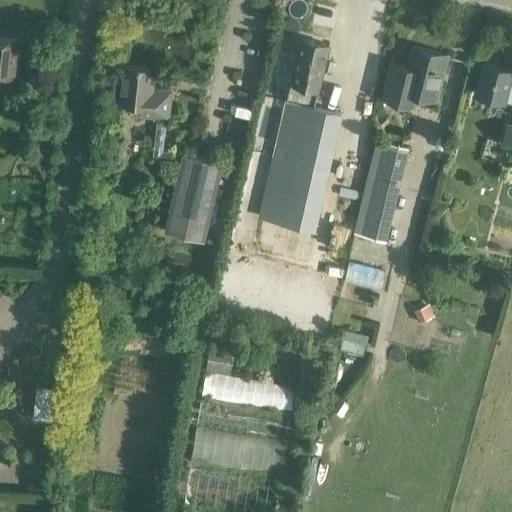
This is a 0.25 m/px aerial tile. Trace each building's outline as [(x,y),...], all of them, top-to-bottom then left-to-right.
[(0,74),(15,76),(19,40),(0,37),(0,74)] [(319,90),(322,76),(330,45),(302,38),(294,69),(296,69),(293,83),(291,83),(287,100),(286,99),(259,216),(316,230),(343,113),(315,106),(319,90)] [(413,106),(416,95),(436,100),(447,54),(414,46),(409,67),(393,63),(384,99),(413,106)] [(476,94),(505,102),(511,103),(511,138),(510,146),(511,146),(511,85),(510,85),(511,75),(511,69),(484,63),(476,94)] [(124,66),(120,103),(143,105),(142,112),(137,111),(137,115),(169,118),(171,90),(152,88),(154,69),(124,66)] [(376,138),(353,232),(386,241),(409,146),(376,138)] [(224,162),(183,153),(164,231),(205,240),(224,162)] [(344,275),(380,284),(383,269),(348,260),(344,275)] [(428,302),(413,310),(419,322),(434,314),(428,302)] [(302,341),(295,383),(314,386),(321,344),(302,341)] [(209,353),(205,370),(231,374),(234,357),(209,353)] [(196,425),(294,438),(301,386),(204,373),(201,398),(199,398),(196,425)] [(36,386),(33,419),(60,422),(64,389),(36,386)] [(194,429),(190,462),(281,474),(285,442),(194,429)] [(52,464),(30,463),(29,491),(51,492),(52,464)] [(183,502),(243,511),(273,511),(278,482),(188,468),(183,502)]
